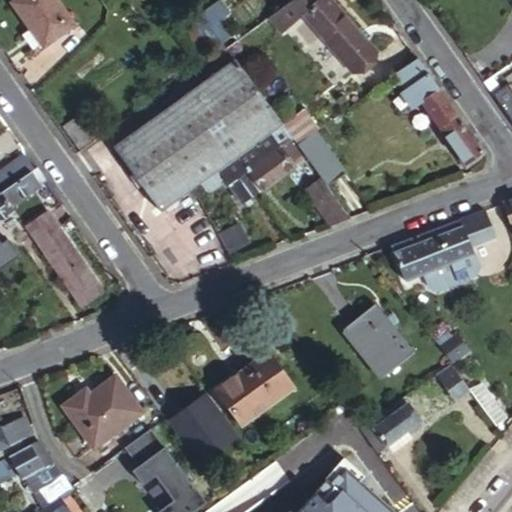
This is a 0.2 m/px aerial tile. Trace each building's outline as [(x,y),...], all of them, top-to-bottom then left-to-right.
[(49,0),(11,0),(8,3),(40,48),(69,27),(49,0)] [(319,0),(289,0),(269,14),(283,30),(303,13),(319,0)] [(327,0),(319,0),(303,13),(352,72),(373,55),(362,42),(354,32),(327,0)] [(368,37),(360,27),(354,32),(362,42),(368,37)] [(465,163),(480,153),(413,56),(390,73),(412,104),(419,99),(465,163)] [(280,125),(233,59),(111,147),(158,212),(199,183),(235,157),(267,134),(278,127),(280,125)] [(407,107),(412,104),(390,73),(386,76),(407,107)] [(490,96),(511,126),(511,95),(505,85),(490,96)] [(89,139),(74,118),(58,129),(74,151),(89,139)] [(277,148),(287,140),(278,127),(267,134),(277,148)] [(311,131),(293,144),(317,179),(324,188),(342,175),(311,131)] [(267,134),(235,157),(259,191),(302,160),(287,140),(277,148),(267,134)] [(0,170),(0,173),(9,185),(31,169),(21,156),(0,170)] [(235,157),(199,183),(206,193),(222,181),(239,205),(259,191),(235,157)] [(9,185),(0,191),(0,218),(11,210),(9,207),(45,181),(35,166),(31,169),(9,185)] [(347,221),(324,188),(317,179),(302,190),(330,228),(347,221)] [(511,199),(502,204),(509,225),(511,229),(511,199)] [(23,227),(81,307),(105,290),(47,210),(23,227)] [(491,233),(484,210),(458,220),(461,228),(393,254),(401,275),(420,268),(468,248),(466,242),(491,233)] [(232,224),(214,233),(224,253),(243,243),(232,224)] [(468,248),(420,268),(425,281),(433,284),(470,270),(473,265),(468,248)] [(381,379),(411,357),(373,305),(343,328),(381,379)] [(443,337),(432,345),(443,360),(462,345),(451,330),(443,337)] [(439,332),(428,340),(432,345),(443,337),(439,332)] [(212,392),(238,426),(287,389),(262,355),(212,392)] [(462,385),(443,360),(430,369),(451,396),(462,386),(462,385)] [(137,414),(111,379),(93,392),(85,382),(70,393),(75,399),(61,410),(90,449),(95,446),(98,451),(112,440),(109,435),(137,414)] [(477,383),(462,385),(462,386),(487,420),(498,411),(477,383)] [(402,432),(417,421),(398,397),(360,426),(378,450),(385,445),(402,432)] [(0,460),(5,459),(40,447),(29,419),(23,421),(34,446),(22,450),(20,445),(0,452),(0,460)] [(34,446),(23,421),(0,430),(0,452),(20,445),(22,450),(34,446)] [(144,432),(121,449),(135,468),(125,475),(136,489),(146,481),(165,506),(156,511),(190,511),(198,507),(144,432)] [(406,438),(402,432),(385,445),(390,451),(406,438)] [(335,438),(270,486),(288,511),(389,511),(374,491),(367,482),(335,438)] [(23,481),(43,508),(70,489),(40,447),(5,459),(20,482),(23,481)] [(375,476),(367,482),(374,491),(382,485),(375,476)] [(288,511),(270,486),(235,511),(288,511)] [(43,508),(46,511),(68,511),(74,508),(67,499),(74,494),(70,489),(43,508)]
